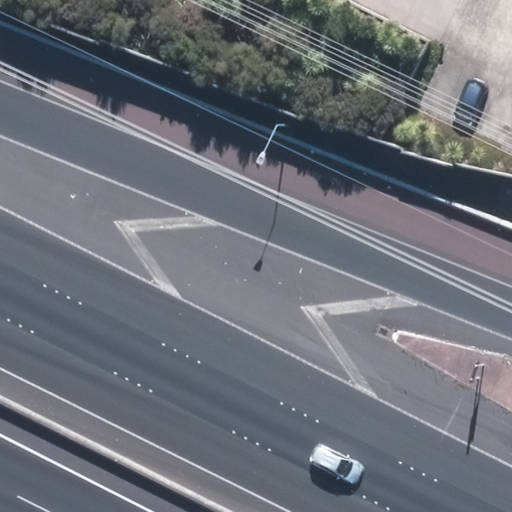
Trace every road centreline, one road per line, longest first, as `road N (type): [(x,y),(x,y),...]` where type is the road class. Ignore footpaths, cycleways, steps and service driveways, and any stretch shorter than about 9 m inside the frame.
road 1 (motorway): [(0,263),(498,511)]
road 2 (motorway): [(0,108),(511,312)]
